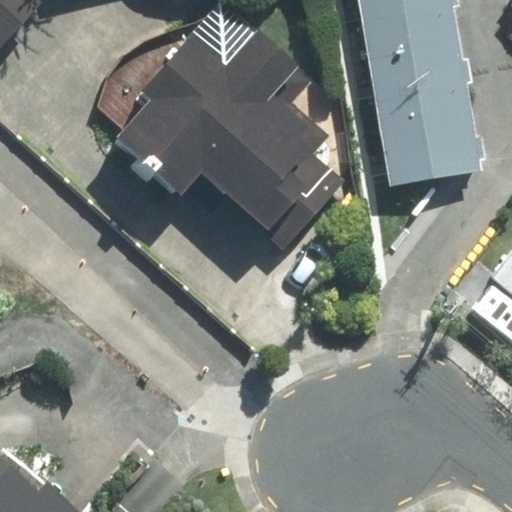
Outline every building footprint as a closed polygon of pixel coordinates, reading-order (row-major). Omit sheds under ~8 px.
[(0,0),(0,44),(38,0),(0,0)] [(341,0),(376,194),(468,177),(436,0),(341,0)] [(511,0),(501,0),(492,12),(511,28),(511,0)] [(212,74),(163,37),(78,149),(160,211),(176,190),(259,253),(300,200),(261,170),(287,137),(248,107),(276,70),(238,40),(212,74)] [(511,232),(472,284),(511,315),(511,232)] [(44,511),(0,471),(0,511),(44,511)]
